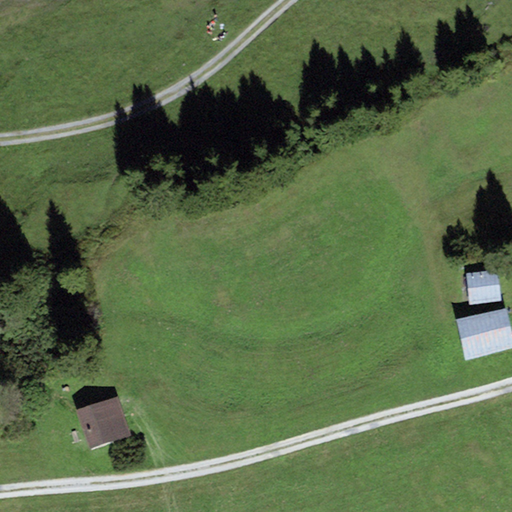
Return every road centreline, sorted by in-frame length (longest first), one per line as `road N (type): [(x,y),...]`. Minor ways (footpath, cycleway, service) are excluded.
road 1 (track): [(511,385),(190,471),(0,491)]
road 2 (track): [(286,0),(210,70),(110,123),(0,137)]
